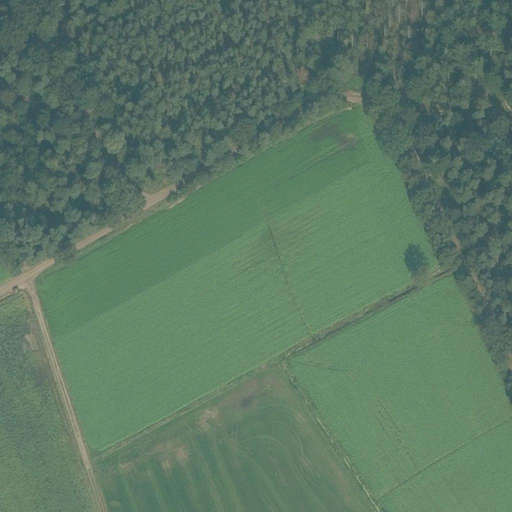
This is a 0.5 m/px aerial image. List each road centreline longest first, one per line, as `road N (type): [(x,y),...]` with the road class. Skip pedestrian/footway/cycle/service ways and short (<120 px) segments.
road 1 (track): [(388,108),(511,372)]
road 2 (track): [(25,277),(102,511)]
road 3 (track): [(13,0),(143,208)]
road 4 (track): [(143,208),(297,114),(352,98)]
road 5 (track): [(0,292),(143,208)]
